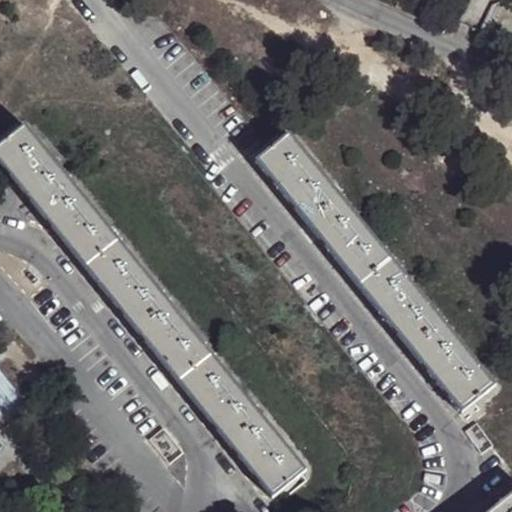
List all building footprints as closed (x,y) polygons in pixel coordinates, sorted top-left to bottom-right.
[(0,163),(43,215),(76,187),(29,130),(0,154),(0,163)] [(311,229),(344,202),(294,140),(260,166),(311,229)] [(90,272),(123,244),(76,187),(43,215),(90,272)] [(362,292),(395,265),(344,202),(311,229),(362,292)] [(136,329),(170,301),(123,244),(90,272),(136,329)] [(412,355),(446,328),(395,265),(362,292),(412,355)] [(183,386),(216,358),(170,301),(136,329),(183,386)] [(446,328),(412,355),(463,418),(496,390),(446,328)] [(230,443),(263,415),(216,358),(183,386),(230,443)] [(263,415),(230,443),(277,500),(310,472),(263,415)] [(511,511),(511,494),(490,511),(511,511)]
